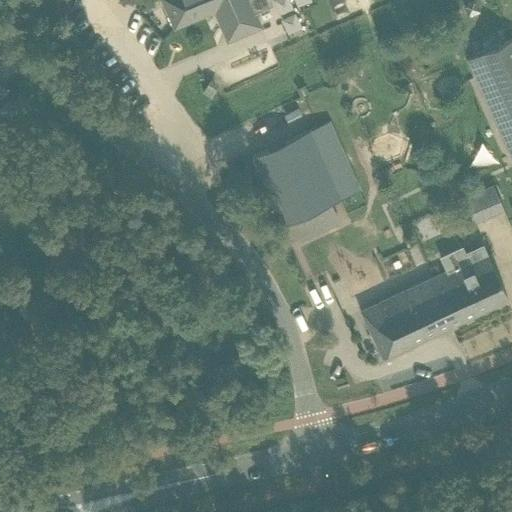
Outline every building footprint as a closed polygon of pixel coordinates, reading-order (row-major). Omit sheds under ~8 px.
[(261,28),(248,0),(160,0),(173,29),(213,12),(222,32),(236,38),(261,28)] [(511,38),(466,59),(474,78),(485,72),(497,98),(493,100),(506,128),(498,131),(511,161),(511,38)] [(303,85),(296,89),(299,96),(307,93),(303,85)] [(311,129),(341,198),(359,190),(329,121),(311,129)] [(340,199),(309,130),(251,156),(281,225),(340,199)] [(503,210),(492,186),(462,199),(472,223),(503,210)] [(445,271),(359,311),(381,358),(507,299),(485,252),(481,245),(465,253),(461,246),(439,257),(445,271)] [(384,377),(388,388),(412,381),(408,369),(384,377)]
